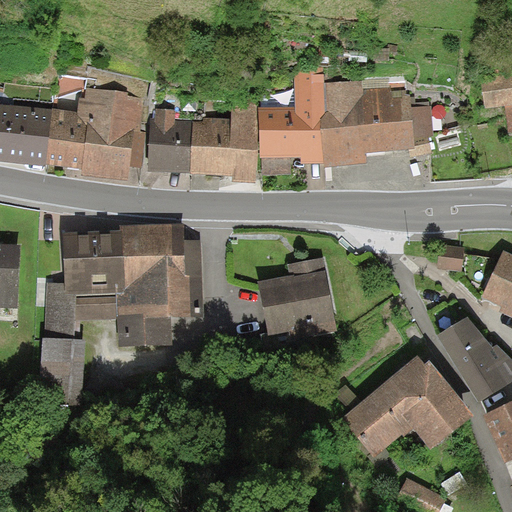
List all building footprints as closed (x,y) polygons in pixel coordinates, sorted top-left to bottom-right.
[(297,110),(260,110),(259,160),(303,158),(304,167),(325,165),(326,169),(367,165),(367,155),(416,150),(415,137),(432,136),(431,109),(412,109),(411,89),(390,91),(389,78),(325,84),(323,69),(295,70),(297,110)] [(511,76),(482,80),(486,111),(505,109),(508,135),(511,134),(511,76)] [(52,112),(47,166),(82,171),(82,177),(128,180),(130,168),(142,169),(144,132),(141,131),(144,100),(87,90),(86,100),(81,100),(79,116),(52,112)] [(258,184),(259,160),(260,110),(260,103),(233,101),(232,121),(203,118),(203,123),(189,122),(187,178),(232,179),(232,184),(258,184)] [(47,166),(52,112),(0,105),(0,163),(46,170),(47,166)] [(155,120),(150,120),(148,174),(187,178),(189,122),(174,122),(174,111),(155,110),(155,120)] [(64,238),(66,284),(66,296),(76,296),(76,321),(120,320),(121,346),(173,345),(172,319),(204,318),(202,242),(187,242),(186,227),(123,229),(123,236),(86,237),(64,238)] [(0,307),(18,308),(21,246),(0,244),(0,307)] [(463,248),(440,245),(438,269),(461,271),(463,248)] [(511,258),(504,255),(484,298),(502,306),(500,311),(511,316),(511,258)] [(261,334),(265,354),(312,357),(308,338),(339,333),(324,260),(288,266),(291,279),(260,285),(269,333),(261,334)] [(76,342),(76,321),(76,296),(66,296),(66,284),(49,284),(41,406),(83,407),(88,342),(76,342)] [(494,351),(468,320),(439,338),(481,403),(511,382),(511,361),(498,348),(494,351)] [(426,368),(418,357),(343,415),(376,457),(413,429),(431,453),(474,418),(431,364),(426,368)] [(511,405),(486,417),(507,464),(511,461),(511,405)] [(409,482),(397,504),(411,511),(436,511),(443,500),(409,482)]
